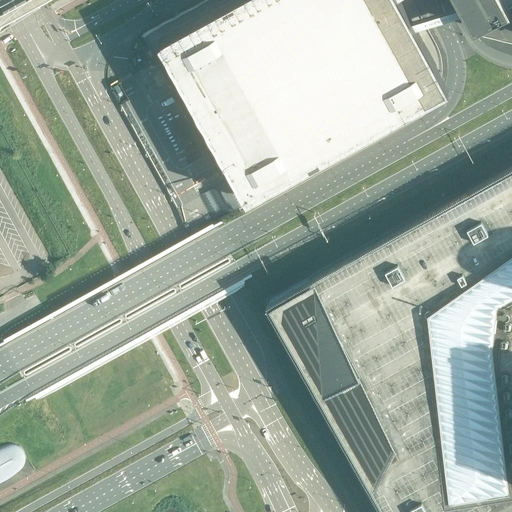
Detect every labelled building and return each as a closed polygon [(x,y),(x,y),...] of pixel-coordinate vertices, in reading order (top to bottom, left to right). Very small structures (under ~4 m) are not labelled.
[(159,38),(149,44),(236,202),(246,197),(247,197),(427,98),(424,92),(425,85),(432,82),(428,75),(430,69),(436,65),(437,65),(415,26),(411,19),(400,0),(227,0),(159,38)] [(457,0),(459,4),(463,11),(473,28),(478,25),(483,35),(511,41),(511,3),(507,7),(503,0),(457,0)] [(411,19),(415,26),(463,11),(459,4),(411,19)] [(511,511),(511,163),(270,297),(388,511),(511,511)] [(25,461),(25,460),(26,458),(26,457),(26,456),(26,455),(25,454),(25,453),(25,452),(24,451),(23,450),(23,448),(21,447),(20,446),(19,445),(17,444),(16,444),(14,444),(12,443),(10,443),(8,444),(5,445),(1,446),(0,446),(0,481),(1,481),(4,479),(8,477),(11,475),(14,473),(16,471),(19,469),(22,467),(22,466),(24,464),(24,463),(25,461)]
